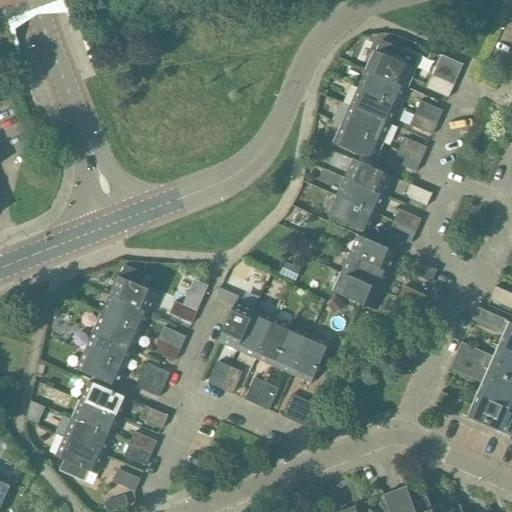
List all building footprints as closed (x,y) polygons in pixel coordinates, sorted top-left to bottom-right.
[(382,40),(369,70),(406,87),(415,68),(399,61),(404,50),(382,40)] [(433,76),(427,88),(449,98),(455,86),(464,65),(455,61),(446,82),(433,76)] [(369,70),(361,89),(398,105),(406,87),(369,70)] [(361,89),(353,107),(390,124),(398,105),(361,89)] [(422,101),(416,113),(438,123),(444,111),(422,101)] [(353,107),(344,125),(382,142),(390,124),(353,107)] [(416,113),(411,125),(432,135),(438,123),(416,113)] [(373,161),(382,142),(344,125),(336,144),(373,161)] [(405,137),(399,150),(422,160),(427,147),(405,137)] [(399,150),(394,162),(416,172),(422,160),(399,150)] [(355,159),(347,178),(388,196),(396,178),(355,159)] [(347,178),(339,196),(380,214),(388,196),(347,178)] [(411,184),(405,196),(427,206),(433,194),(411,184)] [(371,234),(380,214),(339,196),(330,216),(371,234)] [(400,209),(394,221),(416,231),(422,219),(400,209)] [(394,221),(389,234),(411,244),(416,231),(394,221)] [(360,236),(351,256),(389,273),(398,253),(360,236)] [(343,274),(381,291),(389,273),(351,256),(343,274)] [(416,260),(410,273),(432,283),(438,270),(416,260)] [(126,264),(112,295),(150,312),(158,293),(143,286),(148,274),(126,264)] [(335,293),(372,310),(381,291),(343,274),(335,293)] [(405,286),(399,298),(421,308),(426,296),(405,286)] [(511,293),(495,286),(489,300),(511,309),(511,293)] [(221,288),(217,298),(227,302),(231,293),(221,288)] [(112,295),(104,313),(142,330),(150,312),(112,295)] [(345,307),(338,297),(327,305),(334,315),(345,307)] [(399,298),(394,310),(416,320),(421,308),(399,298)] [(176,301),(170,314),(192,324),(198,310),(176,301)] [(237,303),(220,340),(239,349),(255,311),(237,303)] [(511,322),(478,307),(472,320),(506,335),(501,347),(511,352),(511,322)] [(255,311),(239,349),(257,357),(274,319),(255,311)] [(104,313),(96,331),(133,348),(142,330),(104,313)] [(274,319),(257,357),(275,365),(292,327),(274,319)] [(412,327),(412,326),(403,322),(402,323),(399,330),(408,333),(412,327)] [(165,327),(159,339),(181,349),(186,337),(165,327)] [(292,327),(275,365),(293,373),(310,336),(292,327)] [(96,331),(88,350),(125,367),(133,348),(96,331)] [(310,336),(293,373),(313,382),(330,345),(310,336)] [(159,339),(154,351),(175,361),(181,349),(159,339)] [(511,380),(511,352),(501,347),(496,358),(462,343),(457,356),(511,380)] [(117,386),(125,367),(88,350),(79,369),(117,386)] [(510,408),(511,404),(511,380),(457,356),(451,369),(484,384),(479,394),(510,408)] [(221,388),(231,367),(219,361),(209,383),(221,388)] [(148,364),(143,376),(165,385),(170,373),(148,364)] [(244,372),(231,367),(221,388),(234,394),(244,372)] [(143,376),(138,388),(160,397),(165,385),(143,376)] [(268,383),(255,378),(246,399),(258,405),(268,383)] [(92,382),(83,401),(121,418),(129,398),(92,382)] [(280,389),(268,383),(258,405),(270,410),(280,389)] [(511,434),(511,408),(510,408),(479,394),(474,406),(441,391),(435,405),(469,420),(470,418),(511,436),(511,434)] [(305,400),(292,394),(282,416),(295,421),(305,400)] [(76,420),(113,436),(121,418),(83,401),(83,403),(72,399),(66,413),(76,418),(76,420)] [(45,408),(31,402),(27,419),(39,424),(45,408)] [(147,406),(142,419),(163,428),(169,415),(147,406)] [(76,420),(68,438),(105,454),(113,436),(76,420)] [(136,431),(130,444),(152,453),(158,441),(136,431)] [(0,441),(5,444),(9,436),(0,432),(0,441)] [(97,474),(105,454),(68,438),(59,458),(64,460),(59,470),(84,481),(89,471),(97,474)] [(130,444),(125,456),(147,466),(152,453),(130,444)] [(119,469),(114,481),(136,491),(141,478),(119,469)] [(0,502),(10,481),(0,476),(0,502)] [(407,485),(395,490),(403,511),(432,511),(431,508),(427,496),(413,501),(407,485)] [(389,511),(385,511),(403,511),(395,490),(383,494),(389,511)] [(107,511),(111,511),(119,510),(115,499),(105,503),(107,511)] [(448,511),(445,502),(431,508),(432,511),(448,511)]
